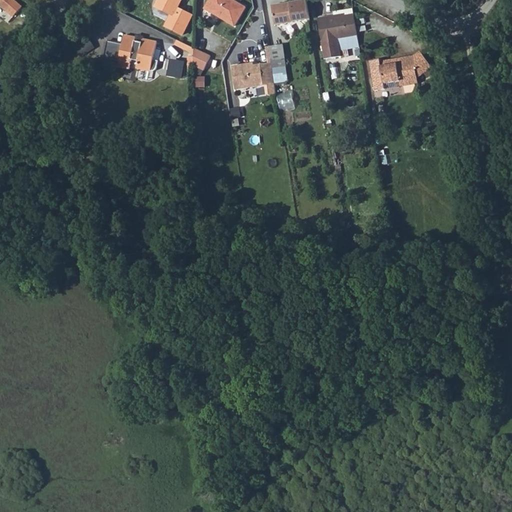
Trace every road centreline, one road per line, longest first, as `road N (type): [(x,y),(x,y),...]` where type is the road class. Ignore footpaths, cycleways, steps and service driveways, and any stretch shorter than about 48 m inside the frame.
road 1 (track): [(461,23),(502,202),(508,288)]
road 2 (track): [(0,268),(18,252),(14,182),(23,111)]
